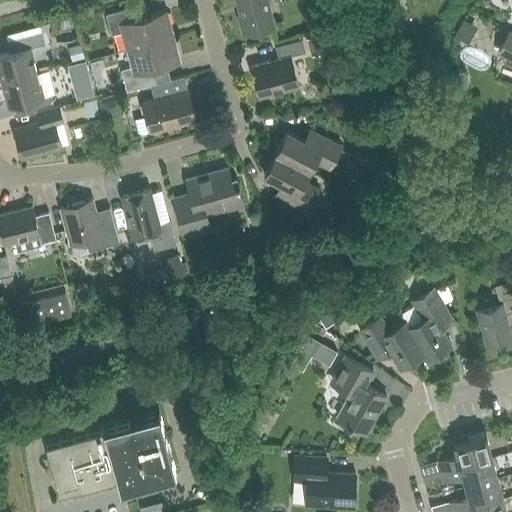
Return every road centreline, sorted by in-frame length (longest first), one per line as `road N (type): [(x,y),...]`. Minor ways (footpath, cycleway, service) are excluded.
road 1 (residential): [(0,181),(109,167),(239,132),(202,0)]
road 2 (residential): [(408,511),(391,447),(419,403),(511,379)]
